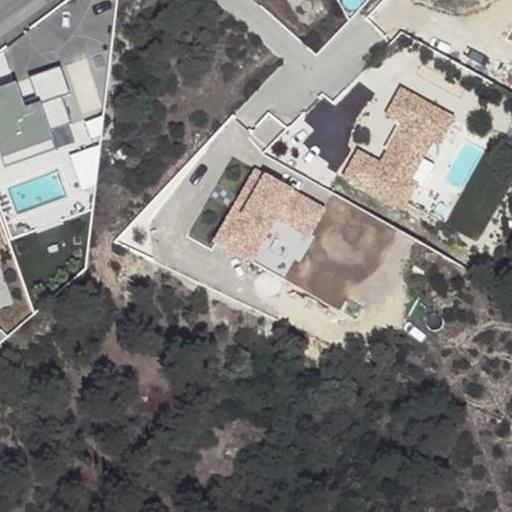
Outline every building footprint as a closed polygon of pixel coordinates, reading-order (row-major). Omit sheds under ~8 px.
[(0,86),(0,137),(6,154),(35,143),(32,135),(69,122),(60,95),(38,102),(23,107),(20,100),(16,87),(2,92),(0,86)] [(451,119),(400,91),(387,116),(403,125),(380,166),(366,191),(401,210),(415,186),(408,182),(431,140),(438,144),(451,119)] [(20,100),(23,107),(38,102),(35,95),(20,100)] [(100,142),(78,150),(81,159),(99,153),(100,142)] [(344,178),(366,191),(380,166),(358,154),(344,178)] [(97,169),(75,176),(79,189),(95,183),(97,169)] [(255,175),(216,245),(251,264),(275,220),(293,229),(307,204),(255,175)] [(322,212),(307,204),(293,229),(308,238),(322,212)]
